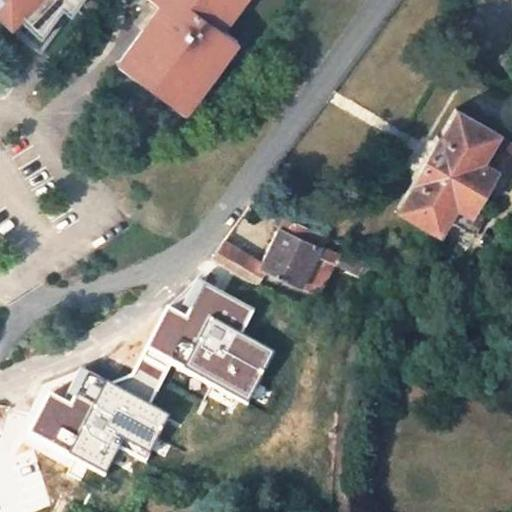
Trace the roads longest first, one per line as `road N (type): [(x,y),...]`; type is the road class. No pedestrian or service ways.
road 1 (residential): [(383,0),(202,244)]
road 2 (residential): [(202,244),(97,343),(0,381)]
road 3 (residential): [(202,244),(84,292),(38,303),(24,298)]
